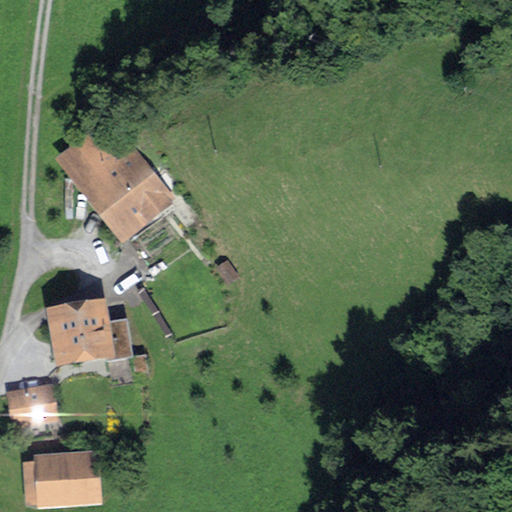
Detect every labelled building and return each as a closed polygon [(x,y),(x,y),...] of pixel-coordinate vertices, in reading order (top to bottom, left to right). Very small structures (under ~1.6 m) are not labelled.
[(65,158),(78,175),(98,159),(85,142),(65,158)] [(85,179),(96,192),(94,194),(127,234),(166,201),(134,162),(117,176),(105,162),(85,179)] [(50,322),(58,361),(106,351),(108,362),(135,357),(127,319),(102,324),(99,311),(50,322)] [(13,395),(18,425),(51,420),(47,391),(13,395)] [(30,469),(32,501),(99,496),(96,464),(30,469)]
